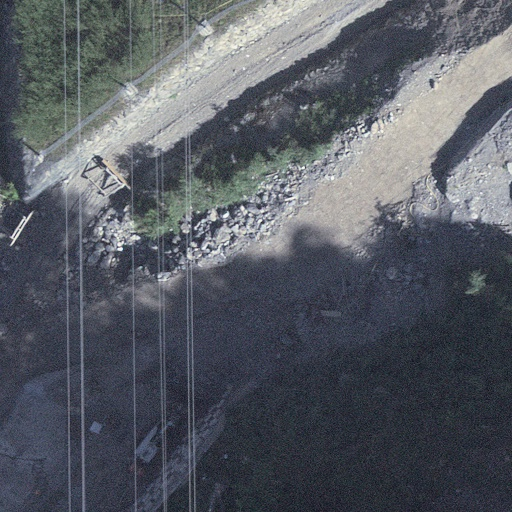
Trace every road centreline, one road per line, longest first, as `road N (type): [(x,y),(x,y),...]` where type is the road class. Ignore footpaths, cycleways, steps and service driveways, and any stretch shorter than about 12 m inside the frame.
road 1 (primary): [(45,143),(145,0)]
road 2 (trunk): [(92,0),(45,143)]
